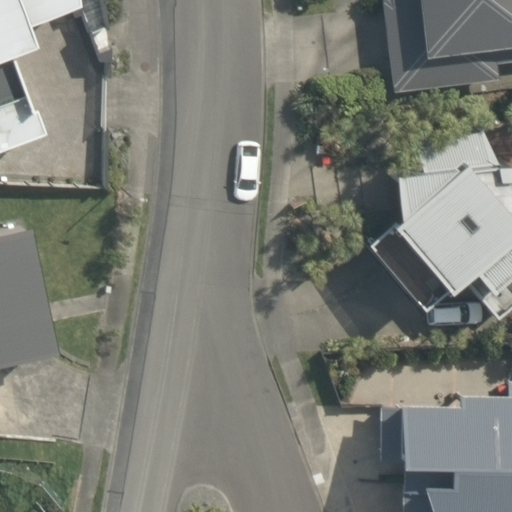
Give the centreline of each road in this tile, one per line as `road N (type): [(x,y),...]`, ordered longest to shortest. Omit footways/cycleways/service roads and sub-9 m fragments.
road 1 (residential): [(208,0),(194,363)]
road 2 (residential): [(194,363),(274,511)]
